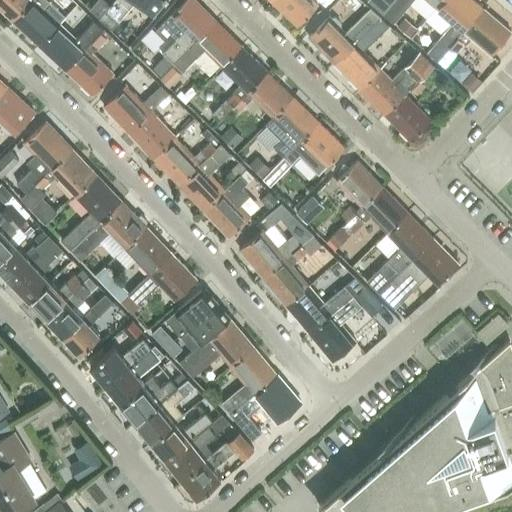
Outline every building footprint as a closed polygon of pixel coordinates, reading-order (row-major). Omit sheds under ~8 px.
[(0,0),(0,7),(13,20),(31,0),(0,0)] [(31,0),(13,20),(39,44),(59,22),(43,7),(48,1),(46,0),(31,0)] [(57,0),(57,1),(69,12),(77,3),(77,2),(74,0),(57,0)] [(104,0),(96,0),(89,8),(99,16),(109,4),(104,0)] [(112,0),(109,4),(99,16),(98,17),(110,27),(133,0),(138,0),(151,11),(156,5),(157,6),(162,0),(112,0)] [(159,46),(175,62),(216,20),(195,0),(183,0),(155,29),(165,39),(159,46)] [(270,0),(297,25),(317,4),(312,0),(270,0)] [(367,0),(379,10),(382,12),(392,0),(367,0)] [(392,0),(382,12),(382,13),(393,22),(409,4),(411,0),(426,0),(435,7),(441,0),(392,0)] [(474,0),(441,0),(435,7),(452,21),(426,51),(437,61),(449,47),(483,7),(474,0)] [(511,31),(483,7),(449,47),(455,53),(463,43),(465,45),(471,38),(491,55),(511,31)] [(334,63),(380,17),(370,8),(345,33),(340,28),(340,23),(334,17),(330,17),(329,16),(308,37),(334,63)] [(396,25),(396,26),(401,30),(409,37),(409,36),(417,28),(404,16),(396,25)] [(388,25),(380,17),(334,63),(360,89),(380,68),(363,51),(388,25)] [(59,22),(39,44),(65,68),(100,31),(103,28),(93,19),(75,37),(59,22)] [(216,20),(175,62),(183,70),(203,49),(221,66),(241,45),(216,20)] [(106,37),(100,31),(65,68),(92,94),(113,72),(92,53),(106,37)] [(241,45),(221,66),(239,84),(233,90),(235,92),(227,100),(226,99),(211,114),(218,120),(233,106),(247,91),(267,71),(241,45)] [(380,68),(360,89),(384,114),(405,93),(434,65),(424,55),(419,51),(391,79),(380,68)] [(164,55),(152,67),(161,76),(171,65),(172,64),(164,55)] [(161,76),(159,78),(167,86),(180,73),(172,64),(171,65),(161,76)] [(247,91),(233,106),(238,111),(252,97),(271,116),(292,95),(267,71),(247,91)] [(470,73),(462,83),(472,92),(480,82),(470,73)] [(420,79),(411,88),(417,93),(425,85),(420,79)] [(128,131),(165,96),(168,93),(161,85),(143,102),(125,84),(103,105),(128,131)] [(180,90),(176,94),(185,103),(189,99),(199,89),(193,84),(183,93),(180,90)] [(0,93),(0,120),(2,122),(1,124),(1,127),(7,132),(10,132),(11,131),(13,133),(34,111),(7,86),(0,93)] [(168,93),(165,96),(170,102),(174,98),(168,93)] [(405,93),(384,114),(410,140),(431,119),(405,93)] [(271,116),(265,122),(267,124),(281,138),(273,146),(283,157),(318,121),(293,96),(292,95),(271,116)] [(165,96),(128,131),(153,157),(175,136),(157,117),(171,103),(170,102),(165,96)] [(17,182),(25,192),(43,175),(72,148),(47,121),(24,142),(35,153),(26,162),(32,168),(17,182)] [(318,121),(283,157),(290,163),(299,155),(318,174),(344,147),(318,121)] [(230,126),(220,135),(233,148),(243,138),(230,126)] [(175,136),(153,157),(178,183),(215,148),(209,142),(201,150),(200,150),(194,156),(175,136)] [(215,148),(178,183),(203,209),(225,188),(210,172),(230,153),(220,142),(215,148)] [(43,175),(25,192),(21,196),(20,197),(29,207),(44,193),(40,189),(55,175),(74,195),(97,174),(72,148),(43,175)] [(18,159),(8,150),(0,158),(0,175),(1,177),(18,159)] [(257,155),(248,164),(261,177),(270,168),(257,155)] [(262,178),(261,179),(268,185),(290,163),(283,157),(262,178)] [(361,206),(382,185),(357,159),(336,180),(361,206)] [(238,160),(227,170),(235,178),(238,176),(240,174),(245,168),(238,160)] [(245,168),(240,174),(247,181),(252,176),(245,168)] [(97,174),(74,195),(90,212),(61,238),(60,239),(69,249),(71,248),(122,200),(97,174)] [(225,188),(203,209),(203,210),(228,236),(250,215),(250,214),(240,204),(249,195),(241,187),(247,181),(240,174),(238,176),(235,178),(225,188)] [(0,183),(0,197),(6,204),(13,197),(0,183)] [(382,185),(361,206),(355,211),(347,220),(342,224),(351,233),(370,214),(386,232),(407,211),(382,185)] [(268,190),(259,198),(269,208),(278,200),(268,190)] [(296,212),(295,212),(307,223),(324,206),(323,206),(313,195),(296,212)] [(122,200),(79,242),(88,252),(99,241),(101,239),(109,232),(118,242),(122,246),(124,248),(146,226),(122,200)] [(0,227),(18,211),(11,203),(7,206),(0,213),(0,212),(0,227)] [(280,203),(264,218),(271,226),(274,224),(280,218),(288,211),(280,203)] [(347,220),(355,211),(350,206),(341,214),(347,220)] [(18,211),(0,227),(0,260),(16,245),(9,237),(16,230),(15,229),(26,219),(18,211)] [(407,211),(386,232),(401,246),(366,280),(377,291),(433,237),(407,211)] [(322,220),(313,229),(320,236),(329,227),(330,227),(322,220)] [(262,276),(312,234),(300,223),(291,230),(296,236),(290,241),(287,238),(277,247),(262,228),(239,247),(262,276)] [(171,253),(146,226),(124,248),(149,274),(171,253)] [(328,238),(336,247),(348,235),(340,226),(328,238)] [(321,243),(312,234),(262,276),(286,303),(308,285),(291,263),(307,250),(311,253),(321,243)] [(24,253),(16,245),(0,260),(0,268),(12,282),(55,242),(48,235),(35,247),(33,245),(24,253)] [(458,263),(433,237),(377,291),(394,308),(408,293),(402,288),(416,274),(412,270),(418,264),(437,284),(458,263)] [(55,242),(12,282),(29,299),(49,280),(41,272),(49,265),(47,262),(61,249),(55,242)] [(171,253),(149,274),(127,293),(133,300),(136,303),(157,282),(174,300),(196,279),(171,253)] [(356,262),(353,265),(361,273),(364,270),(356,262)] [(104,266),(94,275),(95,275),(108,289),(118,280),(104,266)] [(49,280),(29,299),(45,317),(83,282),(75,273),(58,289),(49,280)] [(89,276),(83,282),(45,317),(62,334),(82,315),(74,307),(83,299),(82,298),(96,285),(89,276)] [(308,285),(286,303),(309,331),(364,285),(355,276),(323,302),(308,285)] [(365,286),(354,295),(369,313),(380,304),(365,286)] [(200,289),(165,318),(179,336),(187,330),(218,303),(205,289),(202,291),(200,289)] [(82,315),(62,334),(79,352),(95,337),(99,333),(89,323),(112,301),(105,293),(82,315)] [(127,293),(120,301),(131,312),(138,305),(136,303),(133,300),(127,293)] [(352,295),(309,331),(332,359),(333,360),(334,358),(341,353),(355,341),(340,322),(341,322),(361,305),(353,295),(352,295)] [(218,303),(187,330),(199,344),(230,317),(218,303)] [(191,350),(185,355),(193,365),(211,350),(215,347),(220,353),(230,365),(253,346),(230,318),(230,317),(199,344),(191,350)] [(123,328),(132,338),(140,331),(131,321),(123,328)] [(95,337),(83,348),(87,353),(100,342),(95,337)] [(105,384),(151,347),(143,337),(121,355),(113,345),(89,365),(105,384)] [(172,340),(164,347),(173,356),(180,349),(181,347),(173,339),(172,340)] [(318,506),(323,511),(433,511),(511,483),(511,353),(507,340),(450,390),(318,506)] [(154,344),(151,347),(105,384),(120,403),(144,383),(138,375),(164,354),(154,344)] [(253,346),(230,365),(243,381),(220,401),(229,412),(276,373),(253,346)] [(181,372),(172,380),(177,386),(187,378),(184,375),(181,372)] [(276,373),(229,412),(238,422),(252,439),(261,431),(247,414),(261,403),(277,421),(300,402),(276,373)] [(152,375),(144,383),(120,403),(135,421),(178,387),(177,386),(172,380),(170,378),(161,385),(152,375)] [(182,383),(178,387),(184,394),(184,395),(189,391),(188,390),(182,383)] [(178,387),(135,421),(151,440),(174,420),(175,421),(183,414),(175,404),(183,397),(184,395),(184,394),(178,387)] [(150,443),(150,444),(150,445),(150,446),(151,446),(151,447),(152,447),(152,448),(153,448),(153,449),(154,449),(154,450),(155,450),(156,450),(157,450),(158,450),(159,450),(166,459),(213,421),(205,411),(185,427),(179,426),(175,421),(174,420),(151,440),(150,440),(150,441),(150,442),(150,443)] [(213,421),(166,459),(181,477),(205,457),(197,448),(215,433),(229,422),(222,414),(213,421)] [(72,421),(66,425),(73,436),(79,432),(72,421)] [(0,467),(0,508),(2,511),(11,511),(35,498),(34,496),(17,468),(29,460),(30,459),(14,431),(0,439),(0,460),(3,466),(0,467)] [(205,457),(181,477),(196,496),(220,477),(212,467),(234,449),(243,458),(253,448),(237,431),(226,440),(205,457)] [(27,467),(46,491),(56,483),(37,459),(27,467)] [(68,511),(60,501),(45,511),(68,511)]
